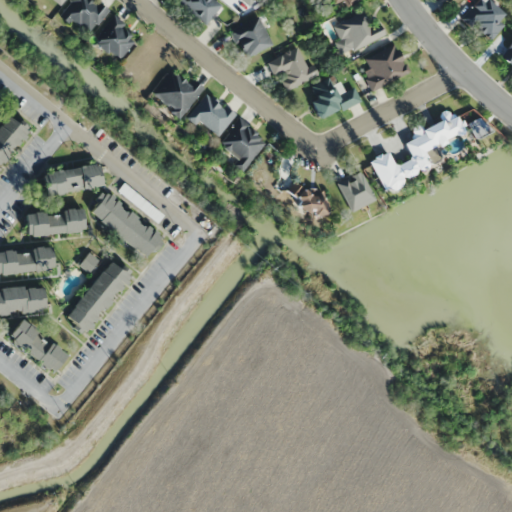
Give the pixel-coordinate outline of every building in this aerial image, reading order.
[(107,10),(93,0),(70,0),(57,17),(66,25),(71,19),(89,33),(107,10)] [(210,0),(177,0),(177,1),(202,25),(219,8),(210,0)] [(330,0),(336,11),(358,0),(330,0)] [(490,0),(466,0),(467,34),(501,34),(501,10),(491,10),(490,0)] [(369,28),(362,13),(333,27),(339,40),(334,42),(341,56),(384,36),(378,23),(369,28)] [(121,28),(124,25),(114,16),(92,39),(116,61),(135,41),(121,28)] [(229,30),(242,59),(272,46),(259,17),(229,30)] [(511,38),(500,58),(511,66),(511,38)] [(407,74),(395,45),(358,61),(370,90),(407,74)] [(267,61),(280,92),(317,76),(312,64),(306,67),(298,48),(267,61)] [(203,89),(192,79),(187,84),(170,70),(150,94),(179,118),(203,89)] [(359,101),(352,87),(336,94),(329,78),(310,87),(315,99),(309,102),(317,120),(359,101)] [(194,125),(198,121),(215,137),(233,117),(207,93),(185,117),(194,125)] [(368,161),(381,189),(439,163),(432,147),(461,134),(452,113),(412,131),(415,138),(403,143),(410,159),(393,166),(387,152),(368,161)] [(0,125),(8,115),(12,118),(13,117),(17,121),(20,118),(27,124),(24,128),(27,130),(24,133),(26,135),(23,139),(20,137),(18,139),(20,141),(16,145),(15,143),(12,146),(11,146),(8,149),(8,151),(7,153),(9,154),(2,162),(1,161),(0,161),(0,125)] [(236,157),(230,167),(242,174),(264,138),(235,120),(219,146),(236,157)] [(45,171),(61,168),(61,169),(78,166),(78,165),(94,162),(94,165),(98,164),(102,184),(93,186),(86,188),(86,187),(61,191),(62,193),(56,194),(55,193),(45,195),(42,174),(46,173),(45,171)] [(351,212),(368,201),(353,175),(335,185),(351,212)] [(123,182),(163,214),(157,222),(117,189),(123,182)] [(313,221),(327,206),(311,189),(306,194),(294,182),(284,192),(313,221)] [(110,192),(113,196),(111,199),(114,201),(115,199),(119,202),(118,204),(120,206),(120,208),(123,210),(125,210),(127,212),(129,210),(137,216),(135,218),(138,220),(138,222),(140,224),(142,224),(145,226),(146,224),(150,227),(149,229),(152,231),(154,229),(158,232),(156,234),(159,236),(158,239),(162,242),(155,250),(152,247),(149,251),(148,250),(144,255),(134,247),(134,248),(98,220),(99,219),(89,211),(93,206),(92,205),(96,201),(93,199),(99,191),(103,194),(105,192),(108,194),(110,192)] [(24,213),(34,212),(34,211),(41,210),(41,211),(65,209),(65,208),(72,207),(73,208),(82,207),(83,228),(79,228),(80,230),(68,231),(69,232),(65,232),(64,232),(64,231),(62,231),(62,232),(60,232),(50,232),(50,233),(48,233),(46,233),(46,234),(45,234),(42,235),(42,234),(31,235),(31,233),(26,233),(24,213)] [(0,251),(3,251),(3,249),(10,249),(10,250),(35,248),(34,246),(42,246),(42,247),(51,246),(53,266),(49,267),(49,269),(38,270),(34,271),(34,270),(33,270),(31,270),(29,271),(29,270),(19,271),(17,272),(17,271),(15,271),(16,272),(15,272),(15,273),(11,273),(0,274),(0,251)] [(87,251),(98,259),(87,272),(77,264),(87,251)] [(65,315),(73,305),(72,305),(101,270),(102,270),(110,260),(119,268),(122,264),(130,270),(127,274),(129,276),(126,279),(128,281),(125,285),(122,282),(120,285),(122,286),(121,287),(122,288),(120,291),(119,290),(118,290),(116,289),(115,291),(113,291),(110,294),(111,296),(109,298),(111,300),(104,308),(102,307),(100,308),(99,308),(96,312),(96,313),(94,316),(96,318),(93,322),(91,320),(89,323),(92,325),(89,329),(87,327),(84,330),(82,329),(79,333),(71,326),(73,323),(69,320),(70,319),(65,315)] [(0,286),(22,285),(22,288),(26,288),(26,287),(33,286),(33,287),(42,286),(44,307),(40,307),(40,310),(37,310),(37,311),(35,311),(34,310),(24,311),(24,312),(21,312),(20,312),(20,309),(16,310),(15,308),(11,309),(10,310),(7,310),(7,313),(7,314),(3,314),(0,314),(0,286)] [(21,318),(28,324),(29,323),(35,327),(34,328),(53,344),(54,343),(59,348),(66,355),(53,370),(48,367),(47,369),(36,360),(36,359),(22,348),(11,340),(13,338),(8,334),(21,318)]
